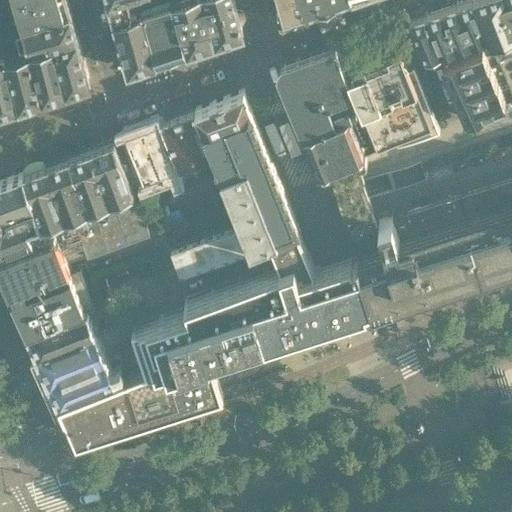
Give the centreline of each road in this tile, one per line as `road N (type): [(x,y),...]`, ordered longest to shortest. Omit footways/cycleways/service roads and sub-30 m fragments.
road 1 (secondary): [(377,380),(8,511)]
road 2 (residential): [(511,123),(304,190)]
road 3 (residential): [(319,223),(511,162)]
road 4 (residential): [(377,380),(319,223)]
road 5 (secondary): [(511,314),(377,380)]
road 6 (residential): [(115,100),(252,54)]
